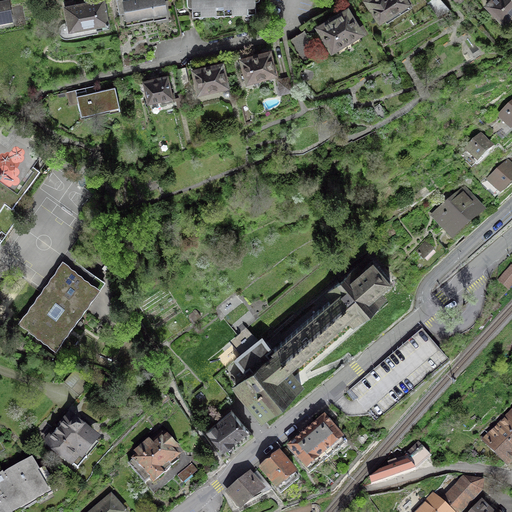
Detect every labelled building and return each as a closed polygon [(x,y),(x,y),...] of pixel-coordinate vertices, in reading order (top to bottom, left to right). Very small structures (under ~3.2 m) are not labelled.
[(0,0),(0,22),(12,20),(8,0),(0,0)] [(73,0),(68,0),(64,1),(69,30),(96,25),(97,30),(109,27),(103,0),(100,0),(74,5),(73,0)] [(167,17),(163,0),(116,0),(119,14),(122,14),(124,25),(167,17)] [(208,16),(207,0),(187,0),(187,3),(188,5),(189,6),(190,7),(192,7),(192,16),(208,16)] [(223,0),(207,0),(208,16),(224,15),(223,0)] [(239,0),(223,0),(224,15),(240,14),(239,0)] [(239,0),(240,14),(256,13),(255,1),(257,0),(239,0)] [(406,11),(410,8),(404,0),(367,0),(366,1),(379,21),(403,6),(406,11)] [(437,16),(450,10),(441,0),(430,0),(427,3),(437,16)] [(511,0),(492,0),(487,5),(503,22),(511,14),(511,13),(511,0)] [(332,50),(360,33),(347,11),(319,28),(332,50)] [(182,36),(181,30),(178,20),(156,26),(159,41),(182,36)] [(308,36),(307,37),(303,31),(288,40),(301,62),(310,57),(306,50),(313,45),(308,36)] [(276,74),(269,52),(241,60),(245,72),(241,73),(243,80),(247,79),(247,82),(276,74)] [(227,86),(222,64),(193,70),(196,83),(192,84),(194,91),(198,90),(199,93),(227,86)] [(185,67),(177,69),(182,87),(188,82),(185,67)] [(172,99),(167,75),(143,81),(148,103),(160,100),(161,104),(176,101),(178,107),(186,105),(183,93),(179,94),(180,97),(172,99)] [(289,78),(277,80),(279,85),(276,86),(278,95),(292,92),(289,78)] [(120,110),(114,86),(95,91),(95,90),(86,92),(86,90),(76,92),(81,112),(89,110),(90,113),(98,111),(120,110)] [(374,109),(378,116),(382,118),(385,116),(385,112),(380,103),(375,106),(376,108),(374,109)] [(511,128),(511,127),(511,105),(510,107),(509,105),(501,112),(503,114),(500,116),(511,128)] [(471,167),(492,147),(481,136),(476,140),(475,139),(470,144),(471,145),(466,149),(471,155),(465,161),(471,167)] [(501,189),(511,178),(511,162),(511,163),(507,159),(504,162),(505,163),(498,169),(497,168),(488,176),(501,189)] [(446,205),(435,215),(451,234),(480,211),(463,191),(455,198),(449,191),(440,199),(446,205)] [(0,241),(0,230),(6,234),(20,214),(0,199),(0,241)] [(423,258),(432,248),(425,241),(416,251),(423,258)] [(376,292),(390,280),(373,260),(359,272),(355,267),(328,289),(334,296),(274,348),(262,334),(233,358),(247,374),(235,384),(262,415),(261,415),(263,418),(267,414),(266,413),(296,387),(297,388),(301,385),(299,383),(286,369),(349,314),(356,322),(359,319),(358,318),(379,300),(380,301),(383,298),(382,296),(381,297),(376,292)] [(105,281),(78,262),(72,270),(71,267),(49,297),(41,292),(39,298),(34,302),(33,307),(32,307),(27,312),(25,316),(20,322),(25,325),(28,328),(32,330),(34,333),(38,334),(40,337),(45,339),(47,342),(51,344),(55,348),(59,341),(63,337),(65,332),(66,330),(69,327),(71,329),(105,281)] [(508,288),(511,283),(511,267),(499,280),(508,288)] [(196,310),(188,315),(191,322),(200,316),(196,310)] [(449,362),(422,329),(331,405),(358,424),(369,415),(377,424),(449,362)] [(80,375),(70,387),(79,395),(89,383),(80,375)] [(251,434),(231,410),(208,429),(228,453),(251,434)] [(511,412),(483,440),(507,466),(511,460),(511,412)] [(82,453),(94,439),(69,418),(60,428),(59,428),(53,435),(54,436),(53,437),(49,434),(45,439),(49,442),(48,443),(77,468),(87,457),(82,453)] [(307,432),(327,458),(345,443),(324,418),(307,432)] [(327,458),(307,432),(289,447),(310,472),(327,458)] [(150,479),(153,482),(170,467),(168,464),(177,455),(174,452),(177,450),(164,434),(155,442),(152,439),(135,453),(138,456),(129,465),(145,483),(150,479)] [(369,479),(371,484),(382,481),(415,470),(430,456),(419,443),(412,449),(415,453),(407,460),(397,464),(396,460),(388,462),(389,467),(379,470),(369,479)] [(299,478),(279,453),(260,468),(280,493),(299,478)] [(39,470),(32,458),(3,474),(0,468),(0,511),(10,511),(52,489),(41,469),(39,470)] [(177,475),(183,482),(197,470),(191,463),(177,475)] [(271,489),(255,469),(248,475),(249,477),(231,492),(241,505),(258,491),(261,494),(271,489)] [(458,483),(453,477),(434,496),(437,499),(438,499),(450,511),(459,511),(461,510),(460,509),(481,489),(481,481),(463,478),(458,483)] [(450,511),(438,499),(437,499),(434,496),(433,495),(426,501),(427,502),(416,511),(450,511)] [(123,511),(111,497),(92,511),(133,511),(132,510),(129,506),(123,511)] [(491,511),(481,502),(471,511),(491,511)]
